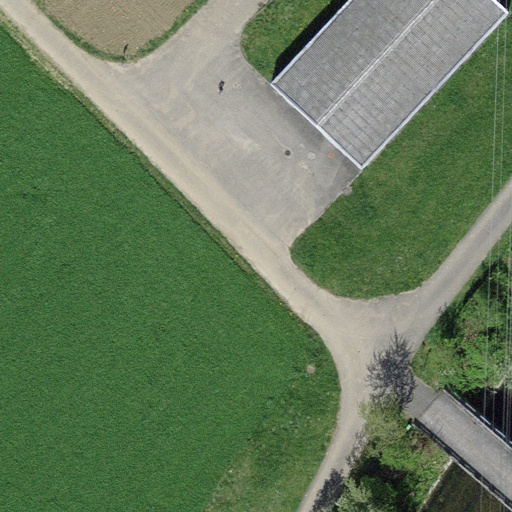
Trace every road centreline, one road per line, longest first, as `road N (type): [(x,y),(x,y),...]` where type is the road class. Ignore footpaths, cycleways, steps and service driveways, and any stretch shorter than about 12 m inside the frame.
road 1 (unclassified): [(312,511),(416,321),(511,196)]
road 2 (track): [(131,120),(383,379)]
road 3 (track): [(11,0),(131,120)]
